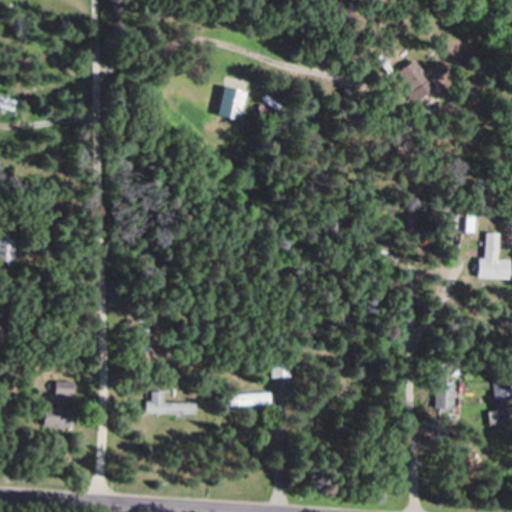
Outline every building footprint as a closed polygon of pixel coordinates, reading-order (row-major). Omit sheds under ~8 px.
[(412,93),(429,81),(414,58),(397,70),(412,93)] [(0,238),(0,262),(23,262),(23,238),(0,238)] [(273,355),(273,379),(293,379),(293,355),(273,355)] [(488,412),(488,423),(507,423),(504,375),(492,375),(494,412),(488,412)] [(55,395),(73,395),(73,381),(55,381),(55,395)] [(452,389),(435,389),(435,407),(452,407),(452,389)] [(145,413),(197,415),(198,402),(165,401),(166,391),(151,391),(150,400),(145,400),(145,413)] [(229,405),(273,405),(273,393),(229,393),(229,405)] [(72,407),(42,407),(42,426),(72,426),(72,407)]
